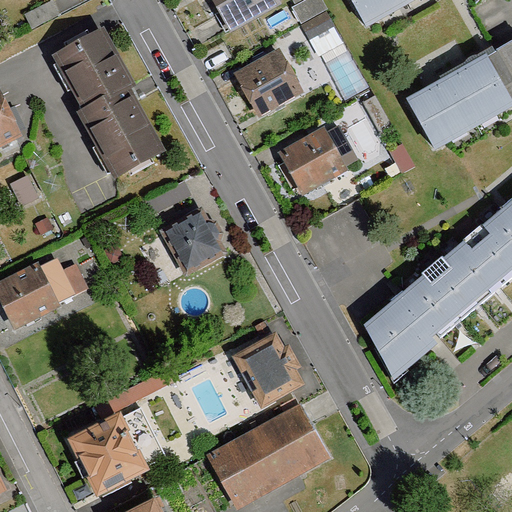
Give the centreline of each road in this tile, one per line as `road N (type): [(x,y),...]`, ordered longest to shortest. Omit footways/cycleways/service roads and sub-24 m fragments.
road 1 (residential): [(144,0),(406,472)]
road 2 (residential): [(406,472),(511,383)]
road 3 (residential): [(0,395),(52,511)]
